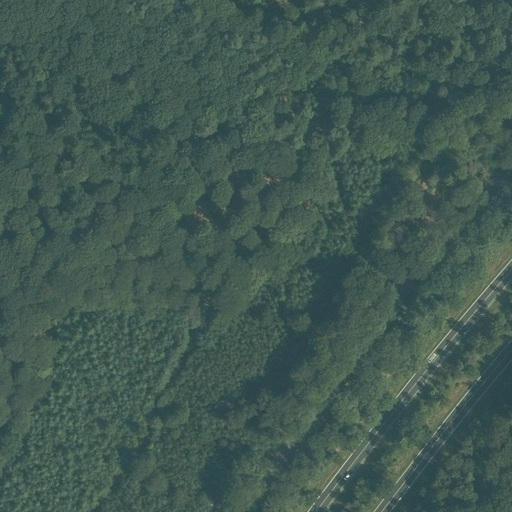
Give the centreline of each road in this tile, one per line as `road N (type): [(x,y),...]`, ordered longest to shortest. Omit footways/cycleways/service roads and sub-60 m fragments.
road 1 (unclassified): [(234,511),(511,164)]
road 2 (primary): [(511,270),(317,511)]
road 3 (track): [(244,77),(127,166),(0,166)]
road 4 (primary): [(386,511),(511,357)]
